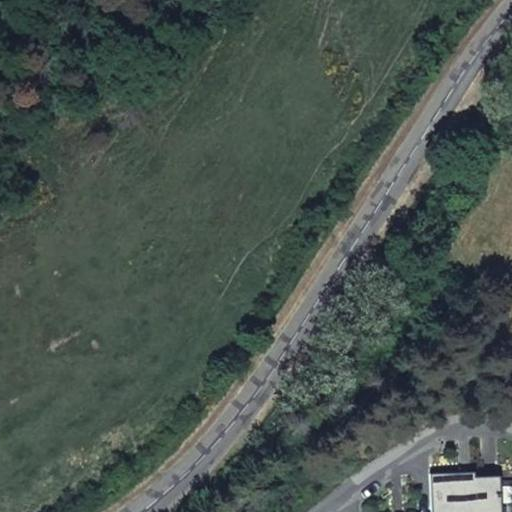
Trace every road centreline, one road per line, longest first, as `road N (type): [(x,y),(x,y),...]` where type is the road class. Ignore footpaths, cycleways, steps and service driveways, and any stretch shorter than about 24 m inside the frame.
road 1 (unclassified): [(143,511),(274,373),(480,46),(511,11)]
road 2 (residential): [(319,511),(396,447),(453,422),(494,421),(511,431)]
